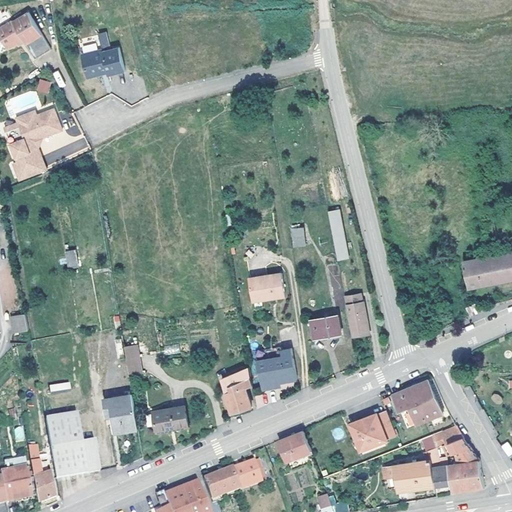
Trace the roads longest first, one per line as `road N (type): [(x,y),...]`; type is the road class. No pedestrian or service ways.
road 1 (residential): [(72,511),(408,365)]
road 2 (tertiary): [(329,56),(408,365)]
road 3 (residential): [(134,118),(183,94),(329,56)]
road 4 (tertiary): [(436,353),(511,490)]
